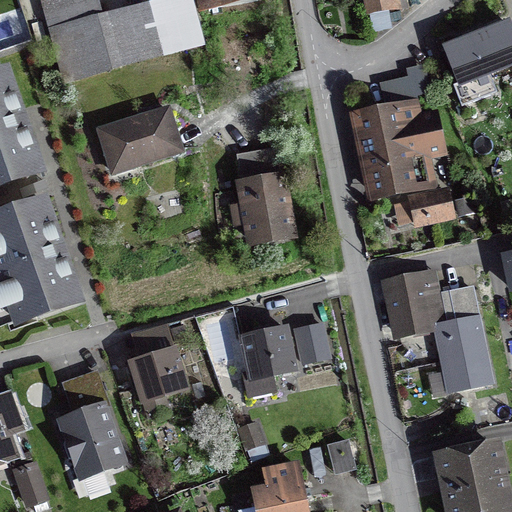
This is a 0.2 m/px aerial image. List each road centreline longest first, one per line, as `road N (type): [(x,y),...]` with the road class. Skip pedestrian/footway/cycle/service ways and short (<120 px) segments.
road 1 (residential): [(405,511),(319,78)]
road 2 (residential): [(459,0),(412,41),(319,78)]
